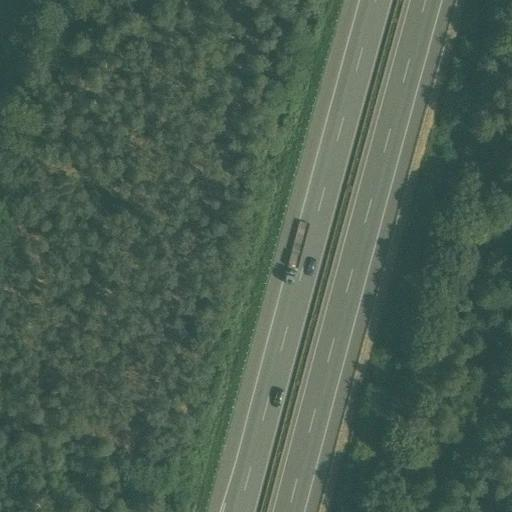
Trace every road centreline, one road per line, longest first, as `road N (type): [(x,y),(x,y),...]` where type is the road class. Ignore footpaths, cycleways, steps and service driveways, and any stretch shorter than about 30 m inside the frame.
road 1 (motorway): [(287,511),(432,0)]
road 2 (motorway): [(376,0),(235,511)]
